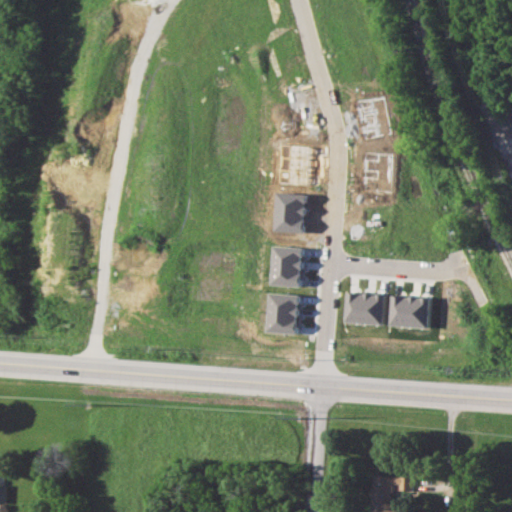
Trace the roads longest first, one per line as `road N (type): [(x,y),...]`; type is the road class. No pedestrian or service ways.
road 1 (residential): [(511,402),(0,363)]
road 2 (residential): [(324,388),(317,511)]
